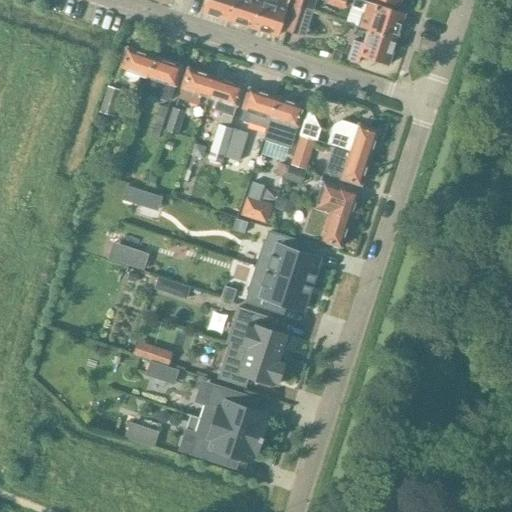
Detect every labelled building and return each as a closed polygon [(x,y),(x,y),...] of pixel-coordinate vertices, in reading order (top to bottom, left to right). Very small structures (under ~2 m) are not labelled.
[(206,0),(202,12),(227,20),(233,0),(206,0)] [(252,28),(260,0),(233,0),(227,20),(252,28)] [(285,8),(287,0),(260,0),(252,28),(276,36),(285,8)] [(305,10),(308,0),(295,0),(293,6),(305,10)] [(396,39),(404,14),(359,0),(352,0),(350,9),(362,13),(357,27),(368,30),(396,39)] [(312,12),(305,10),(293,6),(285,31),(304,37),(312,12)] [(388,64),(396,39),(368,30),(364,45),(353,41),(349,54),(347,60),(358,63),(360,55),(388,64)] [(147,77),(154,57),(127,48),(117,78),(136,84),(139,75),(147,77)] [(180,66),(154,57),(147,77),(143,92),(169,100),(180,66)] [(209,98),(215,77),(188,68),(179,98),(197,104),(200,95),(209,98)] [(215,77),(209,98),(216,100),(213,109),(221,112),(217,123),(219,124),(228,127),(232,115),(242,86),(215,77)] [(112,113),(119,91),(107,87),(100,109),(112,113)] [(267,127),(276,97),(250,89),(240,118),(266,126),(267,127)] [(363,99),(365,92),(358,90),(356,97),(363,99)] [(296,126),(302,106),(276,97),(267,127),(266,126),(262,139),(289,148),(296,126)] [(157,138),(167,108),(159,105),(150,136),(157,138)] [(177,133),(183,112),(173,108),(166,130),(177,133)] [(319,128),(309,109),(307,108),(298,134),(315,140),(319,128)] [(369,157),(377,131),(357,124),(356,125),(341,120),(333,124),(326,143),(334,146),(369,157)] [(222,161),(224,157),(233,128),(228,127),(219,124),(208,157),(222,161)] [(238,161),(246,132),(233,128),(224,157),(238,161)] [(334,146),(325,173),(331,175),(360,184),(369,157),(334,146)] [(300,182),(303,172),(288,166),(284,177),(300,182)] [(253,180),(242,214),(265,222),(271,204),(258,199),(263,184),(253,180)] [(349,219),(357,192),(322,181),(313,208),(319,209),(349,219)] [(287,212),(290,201),(278,197),(274,208),(287,212)] [(340,246),(349,219),(319,209),(310,235),(320,239),(319,239),(340,246)] [(265,240),(264,240),(256,266),(311,284),(311,282),(313,283),(316,275),(314,274),(319,258),(302,252),(305,243),(268,231),(265,240)] [(310,286),(311,284),(256,266),(247,292),(249,292),(246,301),(274,311),(277,302),(302,310),(308,294),(310,294),(312,286),(310,286)] [(237,307),(226,342),(284,361),(284,360),(282,359),(289,335),(272,330),(275,319),(237,307)] [(284,361),(226,342),(226,343),(228,344),(218,377),(244,386),(248,375),(276,385),(284,361)] [(150,361),(146,374),(172,383),(177,369),(150,361)] [(266,413),(245,407),(249,397),(214,385),(208,404),(206,403),(200,419),(262,439),(263,436),(261,436),(266,422),(263,422),(266,413)] [(262,441),(262,439),(200,419),(195,434),(198,435),(192,453),(227,465),(230,455),(250,461),(253,453),(255,454),(260,440),(262,441)] [(130,423),(126,437),(152,445),(157,432),(130,423)]
